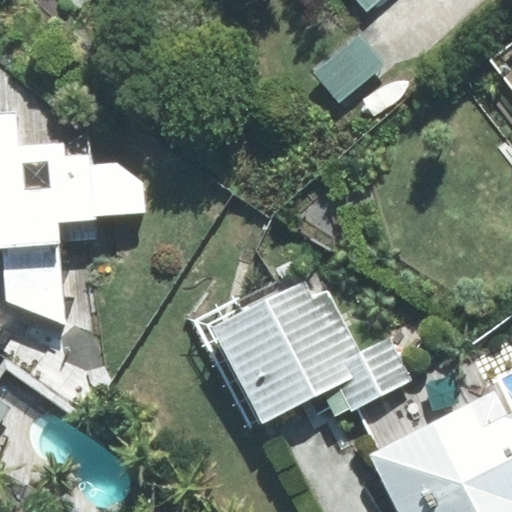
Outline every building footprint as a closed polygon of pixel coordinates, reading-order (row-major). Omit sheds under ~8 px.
[(350,0),(367,18),(387,0),(350,0)] [(388,69),(363,38),(319,72),(343,103),(388,69)] [(0,248),(0,253),(67,247),(65,228),(102,225),(101,220),(150,216),(147,185),(122,167),(94,169),(93,157),(72,159),(70,146),(24,150),(21,115),(0,116),(0,248)] [(307,284),(215,330),(265,427),(357,380),(346,399),(354,415),(416,383),(394,340),(365,355),(333,291),(315,300),(307,284)] [(374,458),(401,511),(511,511),(511,417),(511,418),(501,396),(374,458)]
